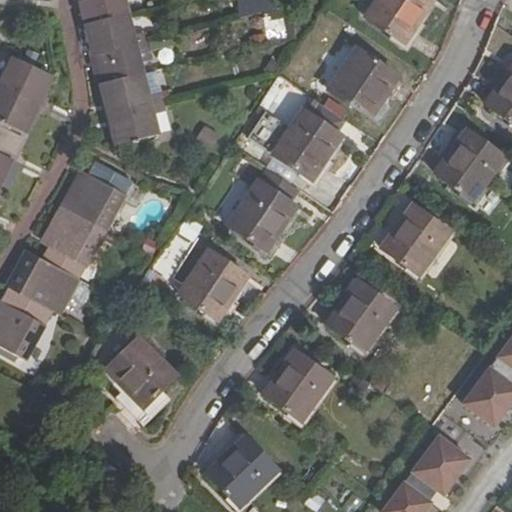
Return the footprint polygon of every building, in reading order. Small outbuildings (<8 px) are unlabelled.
[(80,0),(119,163),(159,153),(154,132),(166,130),(161,109),(150,112),(140,71),(152,68),(147,50),(135,52),(126,12),(137,10),(134,0),(80,0)] [(233,0),(233,1),(245,9),(251,0),(233,0)] [(434,0),(380,0),(368,20),(406,44),(434,0)] [(399,79),(359,52),(332,92),(373,119),(399,79)] [(0,199),(51,88),(13,70),(4,90),(0,88),(0,199)] [(511,72),(491,106),(511,120),(511,72)] [(344,140),(306,114),(274,159),(313,185),(344,140)] [(472,134),(440,178),(476,205),(508,160),(472,134)] [(101,169),(96,181),(125,192),(129,181),(101,169)] [(52,329),(59,333),(131,200),(95,181),(86,199),(79,195),(45,257),(51,260),(37,286),(24,279),(0,322),(0,363),(26,377),(52,329)] [(299,213),(261,187),(231,230),(269,256),(299,213)] [(416,209),(384,253),(421,279),(453,235),(416,209)] [(249,281),(211,254),(179,299),(217,325),(249,281)] [(360,284),(329,327),(366,354),(397,311),(360,284)] [(181,380),(141,341),(108,374),(148,413),(181,380)] [(511,349),(469,402),(496,424),(511,404),(511,377),(508,375),(511,370),(511,349)] [(335,383),(297,356),(266,401),(304,427),(335,383)] [(474,457),(448,435),(385,508),(388,511),(426,511),(436,501),(420,488),(428,478),(444,492),(474,457)] [(210,473),(241,508),(280,474),(249,440),(210,473)] [(310,491),(303,505),(315,511),(317,511),(325,499),(310,491)]
